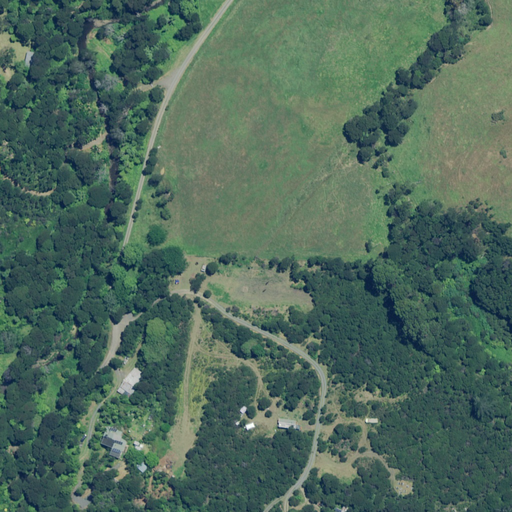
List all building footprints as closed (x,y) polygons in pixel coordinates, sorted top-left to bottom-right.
[(147,376),(135,367),(118,391),(130,399),(147,376)] [(296,419),(278,418),(277,427),(295,429),(296,419)] [(255,427),(251,421),(245,424),(249,430),(255,427)] [(123,431),(109,426),(102,443),(113,448),(111,453),(120,457),(126,443),(119,440),(123,431)] [(149,468),(142,461),(137,466),(144,473),(149,468)]
